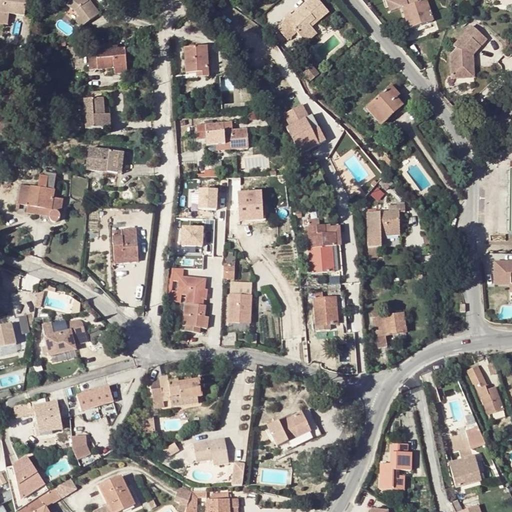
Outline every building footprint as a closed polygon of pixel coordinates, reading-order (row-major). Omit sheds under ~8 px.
[(0,0),(0,10),(25,14),(27,0),(0,0)] [(67,0),(71,2),(68,6),(77,12),(81,18),(76,21),(82,28),(101,15),(92,3),(91,4),(89,2),(90,0),(67,0)] [(290,12),(284,17),(286,19),(297,32),(303,40),(314,31),(311,27),(309,24),(314,20),(316,23),(329,12),(318,0),(310,0),(292,15),(290,12)] [(386,0),(391,12),(403,8),(409,29),(433,21),(426,0),(409,6),(406,0),(386,0)] [(287,40),(297,32),(286,19),(277,27),(287,40)] [(474,55),(488,40),(473,26),(455,47),(458,50),(452,57),(452,79),(469,78),(469,61),(474,55)] [(317,35),(314,31),(303,40),(307,43),(317,35)] [(185,48),(186,73),(195,73),(209,72),(208,47),(185,48)] [(89,70),(114,68),(126,67),(125,49),(88,52),(89,70)] [(252,103),(250,80),(224,82),(225,94),(234,93),(235,104),(252,103)] [(392,86),(385,91),(394,102),(397,99),(400,96),(392,86)] [(385,91),(366,108),(381,125),(403,106),(397,99),(394,102),(385,91)] [(104,128),(104,116),(103,99),(85,100),(86,128),(104,128)] [(478,112),(472,117),(479,124),(485,119),(478,112)] [(312,115),(287,129),(301,155),(326,142),(312,115)] [(207,145),(215,145),(231,144),(231,150),(248,149),(247,129),(225,130),(224,123),(206,124),(207,145)] [(87,169),(118,173),(120,153),(89,149),(87,169)] [(389,168),(393,164),(387,157),(383,160),(389,168)] [(49,215),(48,217),(48,219),(49,221),(51,222),(53,223),(55,223),(57,222),(59,221),(60,219),(63,200),(53,198),(56,181),(48,180),(46,189),(22,185),(18,206),(27,208),(52,212),(49,215)] [(199,189),(199,209),(219,209),(219,189),(199,189)] [(240,222),(251,221),(251,218),(264,218),(262,192),(238,193),(240,222)] [(405,205),(389,205),(389,212),(368,213),(369,247),(381,247),(381,237),(399,236),(400,230),(399,212),(405,212),(405,205)] [(52,212),(27,208),(27,213),(48,217),(49,215),(52,212)] [(326,229),(325,225),(319,226),(308,227),(310,249),(340,247),(338,228),(326,229)] [(205,247),(205,227),(182,226),(181,247),(205,247)] [(137,229),(112,230),(114,260),(138,258),(137,229)] [(430,235),(424,237),(428,249),(434,247),(430,235)] [(342,272),(340,247),(310,249),(312,274),(342,272)] [(511,261),(494,262),(494,280),(511,279),(511,261)] [(224,264),(224,279),(234,279),(235,264),(224,264)] [(187,295),(183,326),(186,326),(200,328),(207,329),(209,317),(205,317),(207,306),(204,306),(205,299),(207,300),(209,290),(206,290),(197,289),(198,279),(180,276),(178,294),(187,295)] [(207,280),(198,279),(197,289),(206,290),(207,280)] [(511,279),(494,280),(494,284),(510,284),(510,291),(511,291),(511,279)] [(323,293),(315,294),(318,331),(330,330),(329,325),(338,324),(336,298),(323,299),(323,293)] [(252,298),(230,297),(229,322),(240,322),(241,319),(251,319),(252,298)] [(381,311),(373,312),(378,348),(387,347),(385,336),(406,333),(403,313),(382,317),(381,311)] [(66,314),(40,320),(43,329),(69,323),(66,314)] [(21,334),(29,332),(26,316),(18,318),(21,334)] [(43,329),(49,354),(64,350),(65,354),(76,351),(69,323),(43,329)] [(11,325),(0,327),(0,348),(16,345),(11,325)] [(334,367),(348,366),(347,357),(333,358),(334,367)] [(492,358),(483,361),(486,375),(496,373),(492,358)] [(484,376),(480,365),(467,369),(476,391),(486,386),(487,386),(484,376)] [(153,403),(179,400),(201,397),(198,380),(192,381),(191,376),(177,378),(177,380),(169,382),(168,377),(160,378),(162,389),(151,390),(153,403)] [(77,395),(68,398),(71,411),(71,414),(72,413),(82,411),(114,401),(109,386),(77,395)] [(479,398),(481,397),(497,391),(496,387),(488,390),(486,386),(476,391),(479,398)] [(497,391),(481,397),(487,412),(488,415),(504,409),(497,391)] [(63,413),(71,411),(68,398),(67,395),(60,396),(63,413)] [(36,415),(39,431),(52,428),(52,432),(54,432),(62,430),(56,397),(15,407),(14,411),(16,419),(36,415)] [(179,400),(153,403),(154,410),(198,404),(198,398),(179,400)] [(151,406),(143,407),(144,420),(153,418),(151,406)] [(277,422),(267,427),(280,453),(320,435),(308,410),(278,424),(277,422)] [(153,418),(144,420),(146,435),(155,434),(153,418)] [(466,430),(473,449),(486,445),(479,425),(466,430)] [(86,436),(72,437),(73,449),(73,451),(79,462),(91,455),(87,446),(86,436)] [(224,443),(193,447),(195,466),(211,464),(212,469),(228,467),(224,443)] [(380,491),(401,491),(401,476),(399,476),(395,476),(395,471),(399,471),(411,471),(412,452),(407,452),(407,444),(391,444),(390,465),(380,465),(380,491)] [(474,455),(463,458),(465,465),(451,468),(455,487),(481,481),(477,466),(474,455)] [(29,456),(9,466),(25,498),(46,487),(29,456)] [(449,462),(451,468),(465,465),(463,458),(449,462)] [(245,485),(245,463),(234,463),(234,485),(245,485)] [(111,511),(120,511),(120,509),(134,502),(122,477),(100,487),(109,506),(111,511)] [(175,500),(187,505),(191,492),(179,489),(175,500)] [(19,511),(38,511),(46,508),(62,499),(55,490),(19,511)] [(205,496),(205,490),(191,491),(191,492),(187,505),(184,511),(195,511),(195,498),(205,496)] [(452,494),(455,501),(456,501),(460,500),(458,492),(452,494)] [(206,511),(227,511),(227,508),(237,508),(236,499),(206,501),(206,511)] [(455,501),(451,502),(456,511),(459,511),(461,511),(456,501),(455,501)] [(120,509),(120,511),(122,511),(135,506),(134,502),(120,509)]
